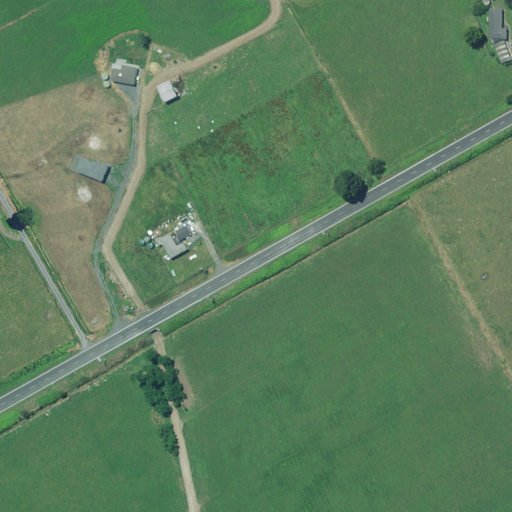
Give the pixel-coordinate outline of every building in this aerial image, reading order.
[(505,9),(491,9),(493,39),(511,38),(510,25),(506,25),(505,9)] [(134,68),(115,62),(112,70),(131,76),(134,68)] [(182,96),(174,80),(161,87),(169,102),(182,96)] [(182,227),(178,217),(173,219),(178,229),(182,227)] [(192,235),(187,226),(179,231),(184,240),(192,235)] [(179,245),(174,234),(163,239),(173,258),(190,250),(186,242),(179,245)]
